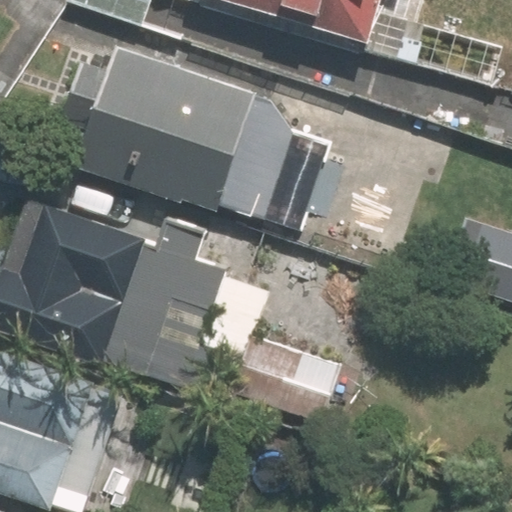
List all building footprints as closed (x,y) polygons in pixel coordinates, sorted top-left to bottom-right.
[(65,0),(63,4),(143,24),(149,0),(65,0)] [(247,0),(376,38),(387,0),(247,0)] [(263,88),(119,40),(111,65),(87,57),(67,115),(91,123),(78,161),(222,209),(266,224),(294,139),(251,124),(263,88)] [(249,266),(32,192),(0,285),(0,328),(204,397),(249,266)] [(339,366),(244,334),(224,395),(318,427),(339,366)] [(125,383),(0,341),(0,483),(83,511),(125,383)] [(191,425),(182,447),(230,467),(252,412),(217,398),(204,430),(191,425)] [(9,511),(12,505),(0,501),(0,511),(9,511)]
